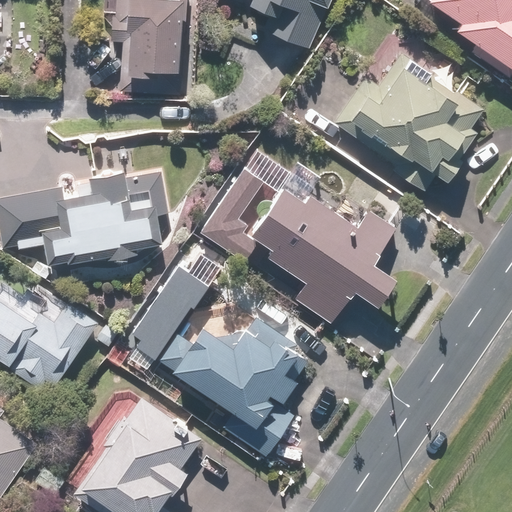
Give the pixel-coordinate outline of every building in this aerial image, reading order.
[(189,0),(111,0),(111,42),(126,43),(124,90),(186,92),(189,0)] [(256,0),(255,5),(272,12),(266,27),(314,45),(329,6),(332,7),(334,0),(256,0)] [(511,0),(437,0),(468,21),(464,27),(482,39),(474,51),(511,76),(511,0)] [(352,109),(343,124),(401,164),(398,168),(429,189),(441,173),(452,180),(466,161),(458,155),(475,130),(454,116),(467,97),(411,58),(388,91),(379,85),(359,114),(352,109)] [(324,177),(302,162),(254,230),(275,245),(270,251),(311,279),(301,293),(337,318),(358,286),(384,303),(405,273),(381,256),(401,227),(369,206),(360,220),(315,189),(324,177)] [(0,194),(0,219),(8,254),(53,243),(57,262),(112,249),(115,260),(145,252),(144,245),(169,239),(162,212),(173,209),(163,166),(134,173),(132,165),(93,175),(96,188),(71,194),(67,178),(0,194)] [(135,346),(155,359),(192,307),(195,309),(210,288),(180,267),(133,335),(140,340),(135,346)] [(0,353),(49,396),(72,370),(63,362),(73,351),(79,356),(103,329),(69,300),(56,316),(47,307),(39,315),(4,285),(0,288),(0,353)] [(269,453),(298,411),(289,405),(307,379),(293,370),(310,346),(259,311),(239,340),(226,330),(212,321),(198,341),(183,330),(165,357),(237,407),(225,423),(269,453)] [(179,419),(147,396),(78,489),(109,511),(177,511),(167,505),(193,469),(187,464),(206,439),(193,429),(192,410),(178,410),(179,419)] [(0,499),(39,437),(4,415),(9,407),(0,401),(0,499)]
